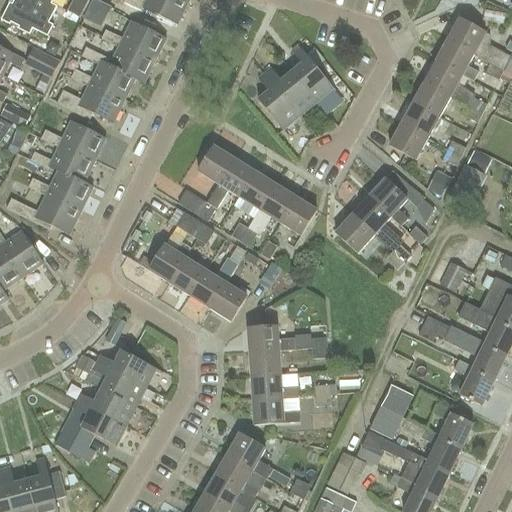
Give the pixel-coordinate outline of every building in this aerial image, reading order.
[(54,6),(56,0),(17,0),(14,7),(12,6),(3,23),(11,27),(13,25),(21,29),(20,31),(31,37),(35,31),(50,39),(56,27),(52,25),(60,9),(54,6)] [(91,0),(76,0),(70,14),(81,20),(91,0)] [(107,0),(99,0),(95,9),(114,18),(120,6),(107,0)] [(137,0),(125,0),(124,3),(142,12),(143,10),(178,27),(188,6),(176,0),(147,0),(145,4),(137,0)] [(483,22),(504,25),(505,14),(484,12),(483,22)] [(461,21),(448,44),(476,58),(491,65),(505,73),(511,59),(511,58),(491,47),(491,37),(461,21)] [(105,32),(101,40),(118,49),(120,46),(155,64),(166,41),(131,24),(122,41),(105,32)] [(56,57),(60,49),(52,44),(47,53),(56,57)] [(464,78),(476,58),(448,44),(437,64),(464,78)] [(86,49),(82,58),(99,66),(100,63),(135,81),(144,86),(155,64),(120,46),(118,49),(112,62),(86,49)] [(22,71),(27,62),(0,48),(0,76),(5,78),(11,66),(22,71)] [(300,48),(294,53),(304,66),(294,75),(319,106),(336,92),(300,48)] [(50,80),(58,63),(33,50),(24,67),(50,80)] [(125,103),(135,81),(100,63),(99,66),(92,79),(75,71),(71,80),(82,85),(88,88),(89,85),(125,103)] [(460,86),(464,78),(437,64),(426,85),(453,99),(460,86)] [(500,82),(505,73),(491,65),(486,75),(500,82)] [(273,70),(267,75),(303,119),(319,106),(294,75),(284,83),(273,70)] [(271,93),(260,103),(285,134),(303,119),(267,75),(260,80),(271,93)] [(0,92),(0,88),(5,78),(0,76),(0,104),(4,106),(9,97),(0,92)] [(82,85),(77,94),(75,98),(64,92),(57,106),(90,122),(93,115),(114,125),(125,103),(89,85),(88,88),(82,85)] [(442,120),(453,99),(426,85),(415,105),(442,120)] [(453,99),(470,109),(476,96),(460,86),(453,99)] [(470,109),(484,116),(489,106),(475,99),(470,109)] [(25,128),(30,116),(6,104),(1,116),(25,128)] [(430,141),(442,120),(415,105),(403,126),(430,141)] [(480,125),(484,116),(470,109),(466,118),(480,125)] [(0,144),(2,146),(14,130),(0,122),(0,144)] [(45,132),(41,141),(58,149),(59,146),(95,164),(106,141),(70,124),(62,140),(45,132)] [(418,163),(430,141),(403,126),(391,148),(418,163)] [(461,158),(463,159),(467,150),(454,143),(449,151),(461,158)] [(34,154),(30,162),(48,171),(49,169),(58,173),(84,185),(95,164),(59,146),(58,149),(51,162),(34,154)] [(221,187),(237,163),(215,149),(199,174),(221,187)] [(463,159),(461,158),(449,151),(445,161),(458,168),(463,159)] [(241,200),(256,175),(237,163),(221,187),(209,206),(218,211),(230,193),(241,200)] [(485,179),(477,175),(465,169),(452,196),(472,206),(485,179)] [(33,180),(29,189),(46,197),(47,195),(82,212),(93,190),(84,185),(58,173),(50,189),(33,180)] [(423,201),(425,199),(394,173),(369,200),(392,221),(401,229),(408,222),(399,213),(409,202),(416,209),(423,201)] [(261,213),(277,188),(256,175),(241,200),(261,213)] [(282,226),(297,201),(277,188),(261,213),(282,226)] [(201,218),(209,206),(186,191),(178,203),(201,218)] [(11,201),(6,211),(49,232),(52,228),(70,236),(82,212),(47,195),(46,197),(38,214),(11,201)] [(376,238),(392,221),(369,200),(353,217),(376,238)] [(302,239),(318,214),(297,201),(282,226),(302,239)] [(423,201),(416,209),(426,225),(435,211),(423,201)] [(209,206),(201,218),(210,224),(218,211),(209,206)] [(199,241),(207,228),(187,215),(178,228),(199,241)] [(359,256),(376,238),(353,217),(336,236),(359,256)] [(250,231),(242,244),(250,249),(257,237),(258,238),(263,229),(255,224),(250,231)] [(242,244),(250,231),(241,225),(233,238),(242,244)] [(208,247),(216,234),(207,228),(199,241),(208,247)] [(420,248),(428,239),(416,228),(409,237),(420,248)] [(0,235),(0,248),(22,281),(43,266),(21,234),(6,244),(0,235)] [(271,262),(279,250),(271,244),(263,257),(271,262)] [(150,272),(171,285),(187,260),(193,251),(182,245),(176,253),(167,247),(150,272)] [(393,254),(405,265),(411,258),(400,247),(393,254)] [(0,290),(2,294),(3,294),(22,281),(0,248),(0,290)] [(495,265),(498,258),(489,253),(485,260),(495,265)] [(393,254),(393,255),(385,262),(397,273),(405,265),(393,254)] [(191,299),(208,273),(187,260),(171,285),(191,299)] [(228,286),(240,267),(230,261),(219,280),(208,273),(191,299),(212,311),(228,286)] [(454,294),(465,272),(451,264),(439,287),(454,294)] [(495,323),(511,330),(511,298),(508,297),(511,289),(511,286),(495,278),(479,311),(497,320),(495,323)] [(232,325),(248,299),(228,286),(212,311),(232,325)] [(0,307),(8,302),(3,294),(2,294),(0,290),(0,307)] [(497,320),(479,311),(478,311),(464,304),(456,318),(490,335),(485,345),(484,347),(507,358),(511,346),(511,330),(495,323),(497,320)] [(450,330),(449,329),(427,319),(418,337),(432,345),(436,337),(444,341),(443,343),(478,360),(473,369),(472,372),(495,383),(507,358),(484,347),(485,345),(450,328),(450,330)] [(280,353),(296,352),(295,340),(279,341),(279,329),(249,332),(250,355),(280,353)] [(312,351),(328,350),(327,340),(312,341),(312,351)] [(313,361),(329,360),(328,350),(312,351),(313,361)] [(98,365),(147,391),(158,371),(123,353),(117,365),(102,357),(98,365)] [(252,380),(282,378),(280,353),(250,355),(252,380)] [(90,373),(95,364),(84,358),(79,367),(90,373)] [(472,372),(473,369),(459,362),(455,371),(469,378),(460,396),(483,407),(495,383),(472,372)] [(137,410),(147,391),(98,365),(94,372),(109,380),(103,392),(137,410)] [(298,401),(298,399),(297,389),(283,390),(282,378),(252,380),(254,404),(284,402),(298,401)] [(380,409),(403,420),(415,396),(391,385),(380,409)] [(314,388),(315,398),(315,399),(331,398),(330,387),(314,388)] [(127,429),(137,410),(103,392),(97,403),(82,396),(78,403),(127,429)] [(331,398),(315,399),(316,409),(332,408),(331,398)] [(285,414),(284,402),(254,404),(255,428),(285,426),(285,425),(300,425),(299,413),(285,414)] [(117,449),(127,429),(78,403),(74,411),(89,419),(83,431),(117,449)] [(438,441),(461,452),(474,426),(451,415),(452,413),(437,406),(433,416),(447,423),(440,438),(438,441)] [(392,443),(394,439),(403,420),(380,409),(369,432),(392,443)] [(438,441),(440,438),(426,431),(421,440),(436,447),(428,462),(427,465),(449,476),(461,452),(438,441)] [(88,449),(62,434),(55,447),(89,465),(96,453),(88,449)] [(388,443),(368,434),(360,449),(381,459),(384,453),(409,465),(402,480),(416,487),(415,490),(438,501),(449,476),(427,465),(428,462),(388,443)] [(268,481),(274,471),(260,462),(267,451),(241,435),(228,458),(254,473),(268,481)] [(337,467),(356,476),(359,477),(364,466),(342,456),(337,467)] [(242,494),(247,485),(254,473),(228,458),(215,478),(242,494)] [(36,511),(59,511),(57,502),(66,500),(59,474),(49,476),(45,461),(37,463),(41,478),(28,482),(36,511)] [(346,497),(356,476),(337,467),(327,488),(346,497)] [(36,511),(28,482),(16,485),(12,470),(3,473),(14,511),(36,511)] [(0,511),(14,511),(3,473),(0,473),(0,511)] [(243,511),(244,511),(235,506),(242,494),(215,478),(203,499),(225,511),(243,511)] [(432,511),(438,501),(415,490),(416,487),(402,480),(397,490),(412,497),(404,511),(432,511)] [(242,494),(255,502),(260,493),(247,485),(242,494)] [(304,501),(308,492),(295,485),(291,494),(304,501)] [(334,507),(344,511),(353,511),(357,505),(327,491),(322,501),(334,507)] [(225,511),(203,499),(195,511),(225,511)] [(331,511),(334,507),(322,501),(316,511),(331,511)]
